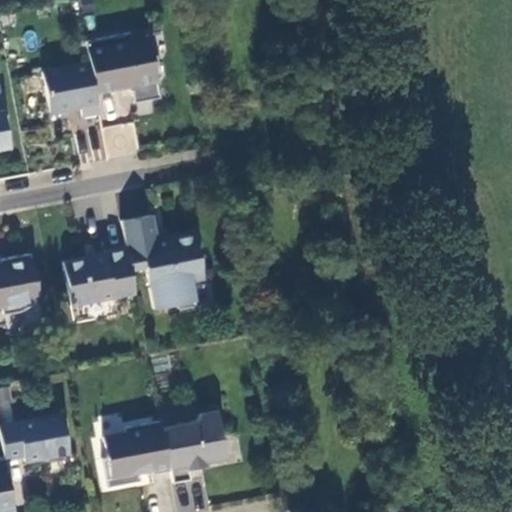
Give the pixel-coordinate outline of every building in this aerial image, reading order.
[(131,32),(86,41),(91,62),(97,92),(127,86),(133,90),(135,102),(161,97),(158,80),(162,74),(158,55),(153,56),(149,37),(133,40),(131,32)] [(97,92),(91,62),(43,71),(51,112),(82,106),(83,115),(100,112),(97,92)] [(0,147),(10,145),(0,93),(0,147)] [(102,127),(106,158),(138,153),(134,122),(102,127)] [(122,220),(127,245),(131,268),(146,265),(154,308),(174,304),(181,308),(197,305),(192,280),(204,277),(195,229),(172,234),(173,238),(158,241),(153,214),(122,220)] [(64,261),(72,305),(136,293),(131,268),(127,245),(105,249),(106,255),(91,258),(88,257),(64,261)] [(0,306),(3,306),(4,314),(11,313),(28,309),(36,303),(40,298),(31,253),(0,259),(0,261),(1,264),(0,263),(0,306)] [(206,463),(205,461),(227,457),(217,409),(201,412),(196,420),(162,426),(171,470),(173,482),(191,478),(189,467),(206,463)] [(62,412),(0,424),(0,428),(6,457),(6,459),(25,456),(25,461),(70,453),(62,412)] [(126,432),(103,436),(107,457),(103,458),(108,487),(137,481),(135,473),(140,472),(153,470),(154,473),(171,470),(162,426),(161,419),(125,427),(126,432)] [(6,457),(0,458),(0,473),(8,472),(6,459),(6,457)] [(0,511),(16,511),(8,472),(0,473),(0,511)]
